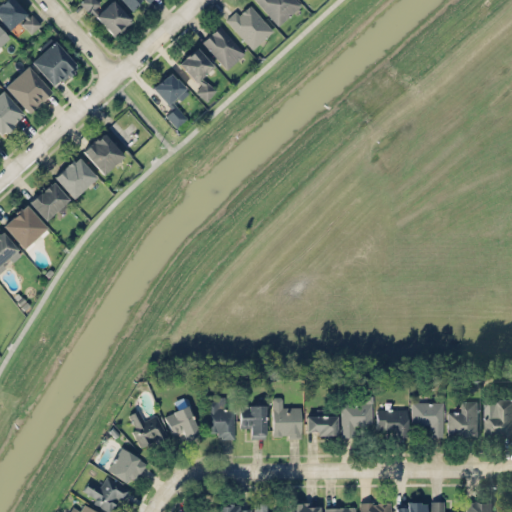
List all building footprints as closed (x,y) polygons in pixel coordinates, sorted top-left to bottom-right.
[(0,18),(9,28),(26,12),(14,0),(2,0),(0,2),(0,18)] [(89,11),(98,3),(95,0),(81,0),(80,1),(89,11)] [(114,36),(131,20),(112,0),(110,0),(94,15),(114,36)] [(122,0),(129,8),(138,0),(142,5),(147,0),(122,0)] [(245,0),(225,20),(252,48),(272,28),(245,0)] [(255,0),(276,24),(300,5),(295,0),(255,0)] [(21,21),(29,32),(39,24),(30,13),(21,21)] [(227,68),(244,51),(218,25),(201,42),(227,68)] [(0,44),(8,37),(0,28),(0,44)] [(53,87),(77,66),(54,39),(30,60),(53,87)] [(178,62),(199,86),(195,89),(204,99),(215,90),(202,75),(213,65),(196,46),(178,62)] [(50,89),(26,64),(4,86),(28,111),(50,89)] [(165,115),(180,130),(190,121),(170,100),(184,87),(169,70),(152,87),(172,108),(165,115)] [(0,132),(1,134),(23,112),(0,89),(0,132)] [(108,126),(128,146),(134,139),(115,120),(108,126)] [(82,150),(102,172),(123,154),(102,131),(82,150)] [(95,174),(75,155),(53,177),(73,197),(95,174)] [(45,219),(67,197),(50,180),(28,202),(45,219)] [(46,225),(24,203),(2,225),(24,248),(46,225)] [(0,266),(18,248),(0,230),(0,266)] [(372,395),(351,395),(351,403),(340,403),(340,435),(350,435),(350,425),(372,425),(372,395)] [(213,429),(213,437),(233,437),(233,406),(224,406),(224,396),(205,396),(205,429),(213,429)] [(271,396),(271,436),(300,436),(300,406),(280,406),(280,396),(271,396)] [(442,399),(411,399),(411,424),(431,424),(431,435),(442,435),(442,399)] [(477,399),(457,399),(457,409),(446,409),(446,435),(477,435),(477,399)] [(485,435),(511,435),(511,399),(485,399),(485,435)] [(180,430),(185,440),(200,432),(185,404),(163,415),(172,434),(180,430)] [(238,426),(248,426),(248,437),(264,437),(264,404),(238,404),(238,426)] [(405,407),(376,407),(376,425),(386,425),(386,434),(405,434),(405,407)] [(125,415),(141,449),(167,436),(155,413),(144,418),(139,408),(125,415)] [(336,409),(315,409),(315,414),(305,414),(305,434),(336,434),(336,409)] [(144,462),(119,445),(104,467),(129,484),(144,462)] [(99,483),(89,478),(80,494),(110,511),(112,511),(127,488),(104,475),(99,483)] [(359,511),(389,511),(389,500),(359,500),(359,511)] [(460,511),(441,511),(441,500),(430,500),(430,511),(460,511)] [(490,511),(490,500),(466,500),(465,511),(490,511)] [(425,511),(425,501),(394,501),(394,511),(425,511)] [(97,511),(81,502),(74,511),(97,511)] [(263,511),(263,502),(254,502),(254,511),(263,511)] [(318,511),(318,502),(288,502),(288,511),(318,511)]
